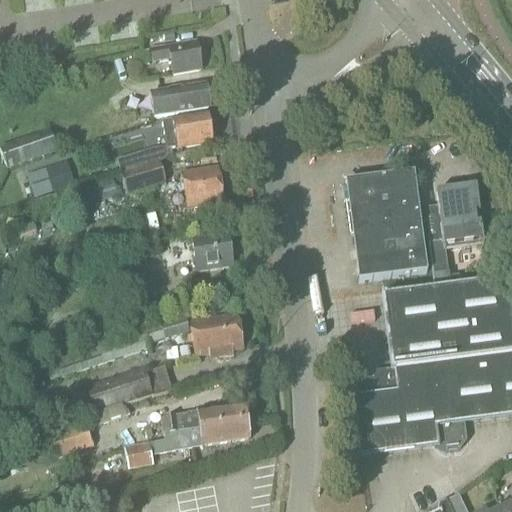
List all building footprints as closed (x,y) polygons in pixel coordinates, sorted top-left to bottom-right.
[(163,37),(164,45),(173,44),(172,35),(163,37)] [(150,51),(152,64),(170,61),(173,76),(199,72),(194,43),(150,51)] [(149,64),(147,53),(133,56),(135,66),(149,64)] [(204,87),(179,91),(179,88),(167,90),(168,93),(150,96),(154,120),(207,111),(204,87)] [(189,120),(162,124),(166,151),(211,144),(207,119),(190,122),(189,120)] [(47,133),(0,149),(0,153),(6,171),(55,153),(47,133)] [(125,196),(164,185),(159,164),(119,176),(125,196)] [(61,167),(31,178),(38,199),(68,188),(61,167)] [(186,210),(222,205),(216,169),(181,175),(186,210)] [(426,276),(413,176),(344,185),(345,187),(341,188),(343,204),(346,204),(350,235),(355,235),(361,282),(357,283),(357,285),(397,280),(398,281),(403,281),(402,279),(426,276)] [(83,214),(115,200),(107,184),(76,198),(83,214)] [(428,246),(434,293),(459,290),(458,282),(454,279),(446,280),(443,254),(483,249),(475,189),(435,194),(437,209),(442,244),(428,246)] [(11,231),(15,241),(18,240),(18,241),(35,235),(32,224),(15,230),(14,230),(11,231)] [(41,228),(43,234),(53,232),(51,225),(41,228)] [(205,238),(190,240),(196,275),(232,270),(227,235),(213,237),(212,233),(204,234),(205,238)] [(459,290),(434,293),(384,300),(393,373),(391,376),(386,373),(372,375),(365,384),(367,399),(351,401),(358,458),(435,448),(435,452),(441,451),(445,454),(458,453),(465,444),(463,425),(511,418),(511,327),(506,284),(504,284),(459,290)] [(130,307),(79,324),(83,335),(86,345),(137,328),(130,307)] [(84,349),(44,362),(50,384),(150,351),(149,348),(188,337),(187,335),(190,334),(195,360),(209,358),(210,362),(233,358),(232,354),(242,353),(236,317),(189,325),(189,326),(185,327),(182,315),(142,327),(142,330),(84,349)] [(354,352),(379,351),(379,333),(354,334),(354,352)] [(164,369),(144,376),(143,373),(86,392),(94,417),(152,398),(152,400),(172,393),(164,369)] [(197,414),(197,415),(187,416),(187,417),(160,421),(162,437),(199,431),(246,424),(244,407),(197,414)] [(246,424),(199,431),(162,437),(162,438),(163,438),(164,444),(148,447),(147,447),(124,452),(128,473),(152,467),(151,459),(202,450),(202,448),(249,441),(246,424)] [(46,440),(54,463),(92,449),(84,426),(46,440)] [(437,510),(437,511),(464,511),(458,497),(438,506),(437,510)] [(511,502),(511,507),(502,511),(511,511),(511,502)]
